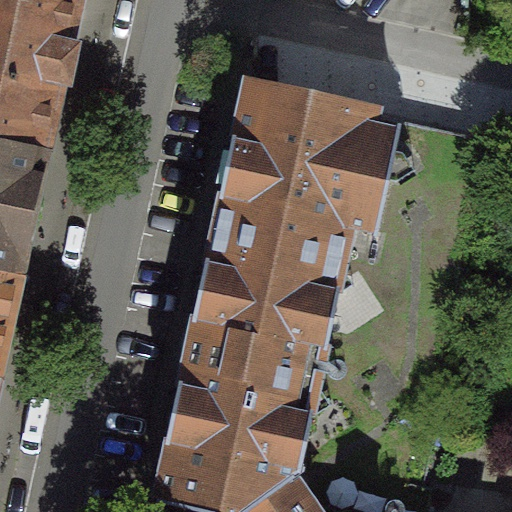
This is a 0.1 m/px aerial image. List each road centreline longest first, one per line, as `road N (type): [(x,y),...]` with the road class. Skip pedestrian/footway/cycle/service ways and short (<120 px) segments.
road 1 (residential): [(63,511),(171,0)]
road 2 (residential): [(511,71),(183,0)]
